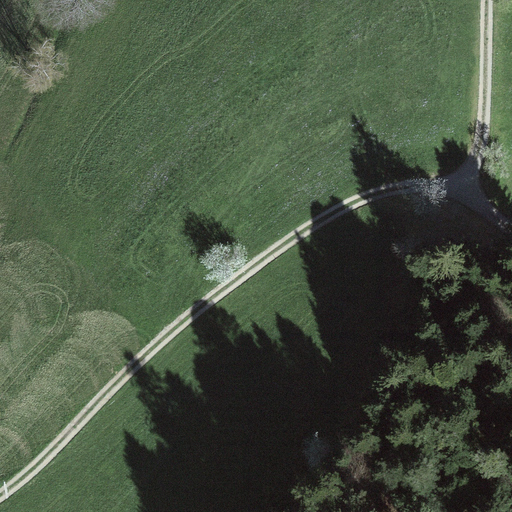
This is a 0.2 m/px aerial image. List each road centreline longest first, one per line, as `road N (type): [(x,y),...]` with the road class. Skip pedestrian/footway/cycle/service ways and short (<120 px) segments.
road 1 (track): [(0,490),(46,455),(178,320),(351,201),(413,189),(448,193),(511,231)]
road 2 (track): [(471,200),(482,159),(489,0)]
